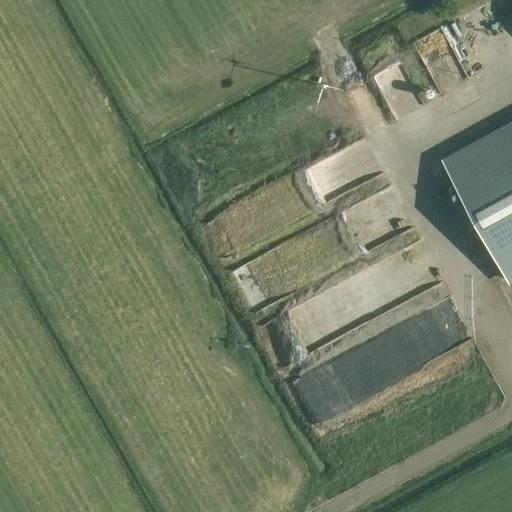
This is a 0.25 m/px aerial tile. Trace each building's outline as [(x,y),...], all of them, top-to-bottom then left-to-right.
[(442,94),(473,82),(462,53),(464,52),(453,26),(420,39),(442,94)] [(395,33),(375,42),(397,93),(393,95),(403,118),(427,108),(395,33)] [(509,279),(511,277),(511,126),(445,162),(509,279)] [(209,217),(228,250),(256,234),(237,201),(209,217)] [(284,280),(272,251),(245,261),(257,291),(284,280)] [(303,354),(317,347),(301,314),(308,311),(302,299),(281,309),(303,354)]
